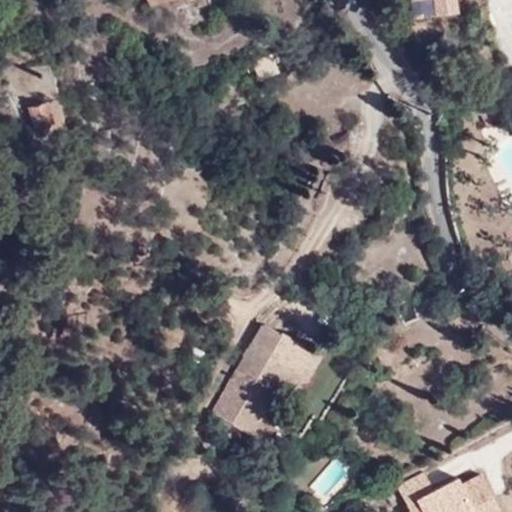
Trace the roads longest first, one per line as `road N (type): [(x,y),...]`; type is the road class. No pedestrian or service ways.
road 1 (residential): [(394,58),(373,164),(322,272),(320,309),(342,345),(342,381),(289,442),(192,489),(178,511)]
road 2 (residential): [(511,324),(461,280),(433,172),(431,115),(394,58)]
